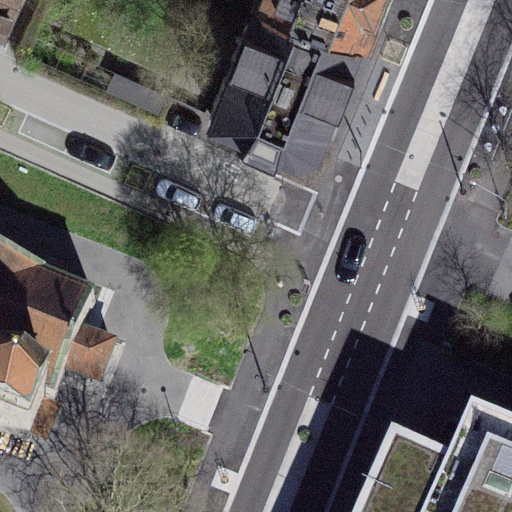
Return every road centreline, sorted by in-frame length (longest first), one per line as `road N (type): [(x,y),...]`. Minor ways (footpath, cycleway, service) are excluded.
road 1 (residential): [(381,249),(0,78)]
road 2 (residential): [(381,249),(277,511)]
road 3 (residential): [(482,0),(381,249)]
